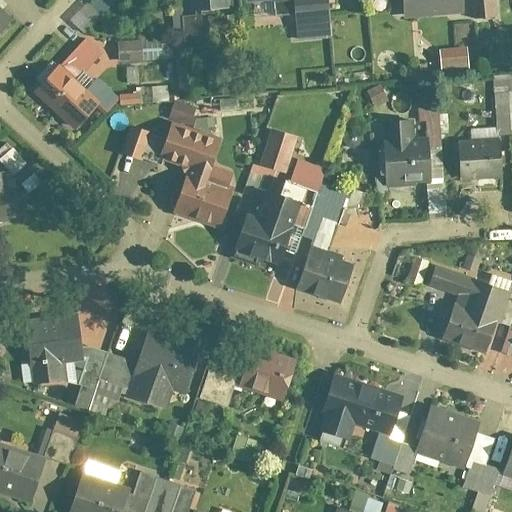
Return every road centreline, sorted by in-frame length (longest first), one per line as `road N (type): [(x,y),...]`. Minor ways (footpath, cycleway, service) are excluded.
road 1 (residential): [(354,347),(132,270)]
road 2 (residential): [(354,347),(388,246),(402,236),(504,228)]
road 3 (residential): [(132,270),(129,239),(0,105)]
road 4 (residential): [(511,398),(354,347)]
road 5 (residential): [(132,270),(0,288)]
